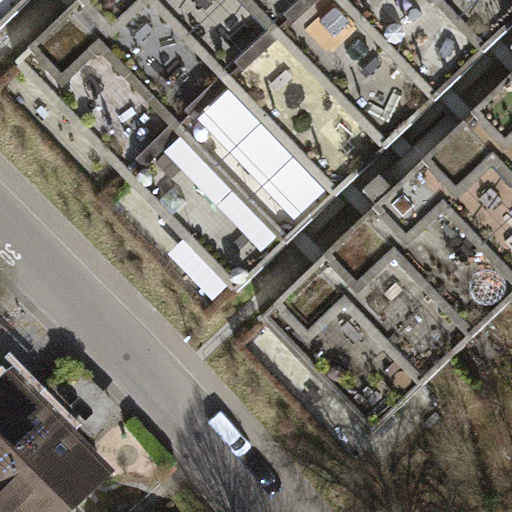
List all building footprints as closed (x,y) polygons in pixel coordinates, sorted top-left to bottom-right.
[(0,0),(0,34),(35,0),(0,0)] [(177,136),(226,88),(139,0),(79,0),(61,18),(177,136)] [(139,0),(226,88),(276,39),(236,0),(139,0)] [(236,0),(276,39),(315,0),(236,0)] [(333,0),(315,0),(276,39),(387,153),(436,105),(333,0)] [(430,0),(333,0),(436,105),(486,56),(430,0)] [(511,0),(430,0),(486,56),(511,30),(511,0)] [(128,184),(177,136),(61,18),(12,66),(128,184)] [(276,39),(226,88),(338,201),(387,153),(276,39)] [(511,179),(511,83),(509,81),(461,128),(511,179)] [(226,88),(177,136),(289,249),(338,201),(226,88)] [(511,278),(511,179),(461,128),(411,176),(511,278)] [(177,136),(128,184),(239,297),(289,249),(177,136)] [(476,342),(511,306),(511,278),(411,176),(362,225),(476,342)] [(427,390),(476,342),(362,225),(312,274),(427,390)] [(377,439),(427,390),(312,274),(262,322),(377,439)] [(0,382),(0,488),(98,393),(72,367),(36,403),(8,374),(0,382)] [(0,488),(0,511),(83,511),(113,482),(85,454),(122,418),(98,393),(0,488)]
